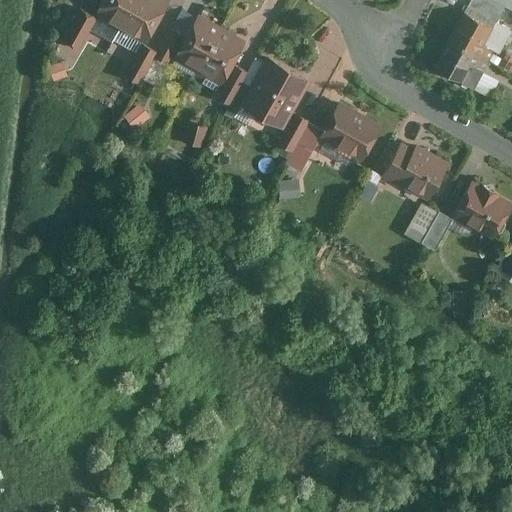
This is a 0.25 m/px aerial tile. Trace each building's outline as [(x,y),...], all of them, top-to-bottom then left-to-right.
[(122,27),(136,0),(104,0),(96,14),(122,27)] [(146,41),(170,0),(136,0),(122,27),(146,41)] [(79,48),(96,14),(81,5),(62,39),(79,48)] [(464,9),(447,37),(489,60),(495,49),(482,42),(493,24),(464,9)] [(200,68),(225,24),(202,11),(177,55),(200,68)] [(224,82),(250,37),(225,24),(200,68),(194,76),(203,82),(208,73),(224,82)] [(170,61),(185,34),(175,28),(158,54),(170,61)] [(489,60),(447,37),(431,65),(461,80),(472,63),(483,70),(489,60)] [(142,80),(159,51),(144,42),(127,72),(142,80)] [(312,75),(269,54),(243,101),(256,108),(255,111),(257,118),(264,122),(272,119),(273,118),(285,123),(312,75)] [(232,100),(249,69),(239,64),(222,94),(232,100)] [(366,158),(385,123),(342,99),(322,135),(366,158)] [(138,129),(154,117),(143,102),(127,114),(138,129)] [(294,149),(312,117),(297,110),(280,141),(294,149)] [(192,119),(186,140),(205,146),(211,125),(192,119)] [(428,201),(449,164),(406,140),(385,176),(428,201)] [(300,177),(281,180),(284,196),(303,194),(300,177)] [(497,237),(511,210),(511,198),(476,179),(456,214),(497,237)] [(438,247),(454,218),(442,211),(426,241),(438,247)] [(511,247),(510,246),(496,270),(511,279),(511,277),(511,247)]
